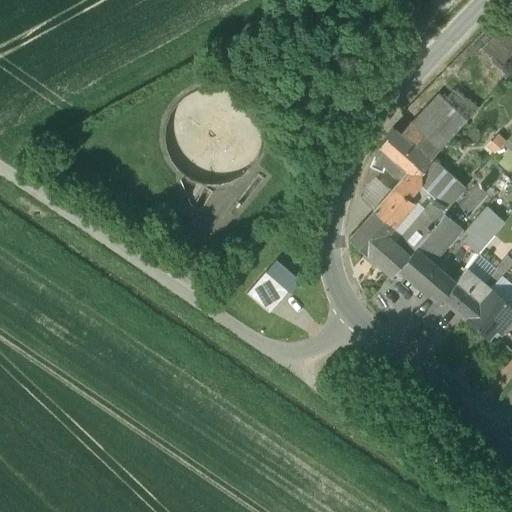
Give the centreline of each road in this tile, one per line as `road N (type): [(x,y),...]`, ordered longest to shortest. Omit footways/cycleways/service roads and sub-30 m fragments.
road 1 (unclassified): [(0,163),(265,344),(305,347),(355,322)]
road 2 (residential): [(355,322),(328,277),(328,228),(343,174),(393,104),(498,0)]
road 3 (track): [(287,350),(299,374),(502,511)]
road 4 (residential): [(511,457),(355,322)]
